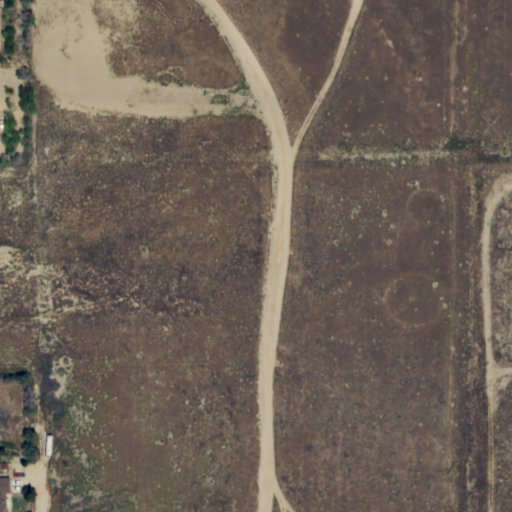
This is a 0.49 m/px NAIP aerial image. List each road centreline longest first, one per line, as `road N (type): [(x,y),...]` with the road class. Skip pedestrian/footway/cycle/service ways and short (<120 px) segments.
road 1 (residential): [(264,511),(278,138),(271,101),(210,0)]
road 2 (residential): [(278,138),(343,0)]
